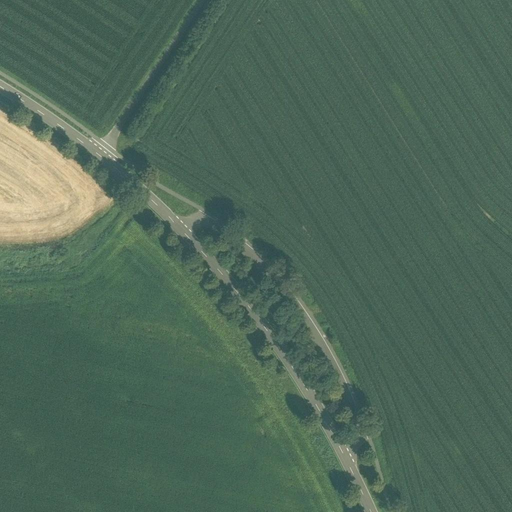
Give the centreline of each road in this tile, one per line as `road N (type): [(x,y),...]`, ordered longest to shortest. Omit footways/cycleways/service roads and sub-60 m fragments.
road 1 (secondary): [(97,156),(225,276),(325,421),(370,511)]
road 2 (unclassified): [(203,0),(97,156)]
